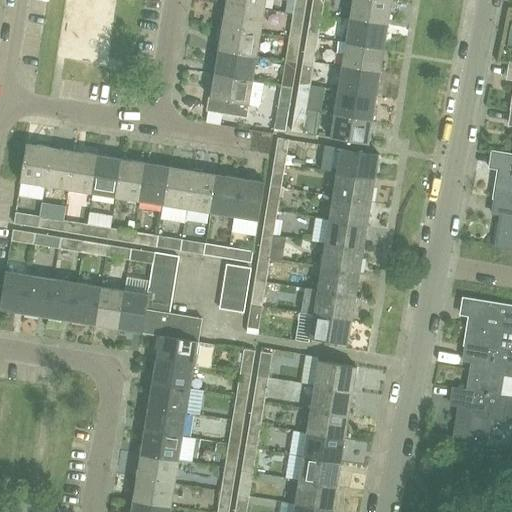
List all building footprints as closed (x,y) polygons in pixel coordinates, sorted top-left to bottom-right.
[(266,10),(267,0),(226,0),(226,4),(266,10)] [(304,16),(306,0),(293,0),(291,14),(304,16)] [(324,0),(311,0),(310,12),(323,14),(324,0)] [(389,25),(393,1),(386,0),(352,0),(350,19),(389,25)] [(222,27),(262,34),(266,10),(226,4),(222,27)] [(323,14),(310,12),(306,36),(319,38),(323,14)] [(300,40),(304,16),(291,14),(287,38),(300,40)] [(385,49),(389,25),(350,19),(346,42),(385,49)] [(258,58),(262,34),(222,27),(218,51),(258,58)] [(319,38),(306,36),(303,60),(315,62),(319,38)] [(284,61),(296,63),(300,40),(287,38),(284,61)] [(385,49),(346,42),(342,66),(382,72),(385,49)] [(258,58),(218,51),(214,75),(254,81),(258,58)] [(315,62),(303,60),(299,84),(311,85),(315,62)] [(280,85),(292,87),(296,63),(284,61),(280,85)] [(378,96),(382,72),(342,66),(339,90),(378,96)] [(254,81),(214,75),(208,112),(248,118),(254,81)] [(311,85),(299,84),(295,107),(307,109),(311,85)] [(292,87),(280,85),(276,109),(278,109),(289,111),(292,87)] [(374,120),(378,96),(339,90),(335,114),(374,120)] [(291,131),(303,133),(307,109),(295,107),(291,131)] [(276,109),(274,126),(286,128),(289,111),(278,109),(276,109)] [(370,145),(374,120),(335,114),(331,138),(370,145)] [(275,162),(286,164),(289,140),(278,138),(275,162)] [(52,147),(27,143),(21,183),(45,187),(52,147)] [(45,187),(69,190),(75,151),(52,147),(45,187)] [(377,178),(380,153),(341,147),(337,172),(377,178)] [(99,155),(75,151),(69,190),(93,194),(99,155)] [(511,154),(493,151),(491,167),(500,169),(495,199),(511,201),(511,154)] [(93,194),(116,198),(123,159),(99,155),(93,194)] [(116,198),(140,202),(147,163),(123,159),(116,198)] [(282,187),(286,164),(275,162),(271,186),(282,187)] [(140,202),(164,206),(170,167),(147,163),(140,202)] [(170,167),(164,206),(188,210),(194,170),(170,167)] [(188,210),(211,214),(218,174),(194,170),(188,210)] [(373,202),(377,178),(337,172),(333,195),(373,202)] [(211,214),(235,217),(241,178),(218,174),(211,214)] [(260,222),(266,182),(241,178),(235,217),(260,222)] [(282,187),(271,186),(267,209),(278,211),(282,187)] [(369,225),(373,202),(333,195),(329,219),(369,225)] [(511,247),(511,201),(495,199),(492,214),(502,215),(497,245),(511,247)] [(264,233),(275,235),(278,211),(267,209),(264,233)] [(14,224),(38,228),(40,217),(16,213),(14,224)] [(38,228),(62,232),(64,221),(40,217),(38,228)] [(365,249),(369,225),(329,219),(326,243),(365,249)] [(86,236),(88,224),(64,221),(62,232),(86,236)] [(88,224),(86,236),(110,240),(111,228),(88,224)] [(110,240),(133,243),(135,232),(111,228),(110,240)] [(35,245),(37,234),(13,230),(11,241),(35,245)] [(133,243),(157,247),(159,236),(135,232),(133,243)] [(275,235),(264,233),(260,257),(271,259),(275,235)] [(61,238),(37,234),(35,245),(59,249),(61,238)] [(181,251),(183,240),(159,236),(157,247),(181,251)] [(85,241),(61,238),(59,249),(83,253),(85,241)] [(181,251),(205,255),(206,243),(183,240),(181,251)] [(108,245),(85,241),(83,253),(106,256),(108,245)] [(205,255),(228,259),(230,247),(206,243),(205,255)] [(361,273),(365,249),(326,243),(322,266),(361,273)] [(106,256),(130,260),(132,249),(108,245),(106,256)] [(252,263),(255,251),(230,247),(228,259),(252,263)] [(154,264),(154,262),(156,253),(132,249),(130,260),(154,264)] [(154,262),(179,266),(180,257),(156,253),(154,262)] [(256,281),(267,282),(271,259),(260,257),(256,281)] [(177,278),(179,266),(154,262),(154,264),(152,274),(177,278)] [(228,265),(226,276),(250,279),(251,268),(228,265)] [(318,290),(358,296),(361,273),(322,266),(318,290)] [(31,274),(6,270),(0,306),(0,309),(24,314),(31,274)] [(54,278),(31,274),(24,314),(48,317),(54,278)] [(175,289),(177,278),(152,274),(150,285),(175,289)] [(224,288),(248,292),(250,279),(226,276),(224,288)] [(72,321),(78,282),(54,278),(48,317),(72,321)] [(252,304),(264,306),(267,282),(256,281),(252,304)] [(102,286),(78,282),(72,321),(95,325),(102,286)] [(150,285),(150,294),(149,297),(173,301),(175,289),(150,285)] [(125,290),(102,286),(95,325),(119,329),(125,290)] [(224,288),(222,300),(246,303),(248,292),(224,288)] [(147,309),(149,297),(150,294),(125,290),(119,329),(143,333),(147,309)] [(354,320),(358,296),(318,290),(314,314),(354,320)] [(173,301),(149,297),(147,309),(171,313),(173,301)] [(471,315),(466,345),(498,350),(501,328),(511,329),(511,305),(464,298),(461,314),(471,315)] [(245,313),(246,303),(222,300),(221,309),(245,313)] [(252,304),(249,328),(260,330),(264,306),(252,304)] [(204,319),(171,313),(147,309),(143,333),(160,336),(156,359),(196,365),(204,319)] [(350,345),(354,320),(314,314),(310,338),(350,345)] [(503,374),(511,375),(511,352),(498,350),(466,345),(464,360),(473,362),(468,391),(500,396),(503,374)] [(246,350),(242,373),(253,375),(257,351),(246,350)] [(274,354),(263,352),(259,376),(270,378),(274,354)] [(156,359),(153,383),(192,389),(196,365),(156,359)] [(314,384),(354,391),(358,366),(319,360),(314,384)] [(238,397),(249,398),(253,375),(242,373),(238,397)] [(266,401),(270,378),(259,376),(255,399),(266,401)] [(188,413),(192,389),(153,383),(149,406),(188,413)] [(350,415),(354,391),(314,384),(311,408),(350,415)] [(511,397),(500,396),(468,391),(454,388),(451,404),(460,405),(455,436),(487,441),(491,418),(511,421),(511,397)] [(245,422),(249,398),(238,397),(234,420),(245,422)] [(262,425),(266,401),(255,399),(251,423),(262,425)] [(145,430),(185,437),(188,413),(149,406),(145,430)] [(346,438),(350,415),(311,408),(307,432),(346,438)] [(241,446),(245,422),(234,420),(230,444),(241,446)] [(247,447),(258,449),(262,425),(251,423),(247,447)] [(181,460),(185,437),(145,430),(141,454),(181,460)] [(342,462),(346,438),(307,432),(303,456),(342,462)] [(226,467),(237,469),(241,446),(230,444),(226,467)] [(254,473),(258,449),(247,447),(243,471),(254,473)] [(177,484),(181,460),(141,454),(137,477),(177,484)] [(339,486),(342,462),(303,456),(299,480),(339,486)] [(233,493),(237,469),(226,467),(222,491),(233,493)] [(250,495),(254,473),(243,471),(239,494),(250,495)] [(173,508),(177,484),(137,477),(133,501),(173,508)] [(295,504),(335,510),(339,486),(299,480),(295,504)] [(230,511),(233,493),(222,491),(218,511),(230,511)] [(247,511),(250,495),(239,494),(236,511),(247,511)] [(133,501),(131,511),(172,511),(173,508),(133,501)]
